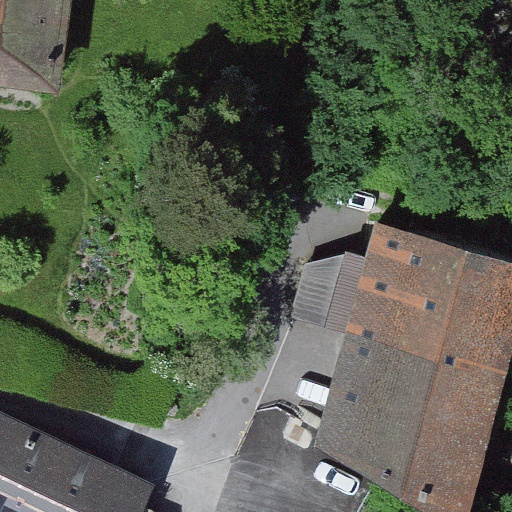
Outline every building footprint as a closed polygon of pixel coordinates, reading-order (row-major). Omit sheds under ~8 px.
[(0,0),(0,70),(52,76),(62,0),(0,0)] [(337,0),(324,90),(408,99),(418,2),(395,0),(337,0)] [(430,511),(469,511),(511,348),(511,264),(374,222),(364,255),(344,332),(313,446),(430,511)] [(344,332),(364,255),(344,253),(305,264),(292,317),(344,332)] [(152,511),(132,504),(140,484),(0,419),(0,511),(152,511)]
